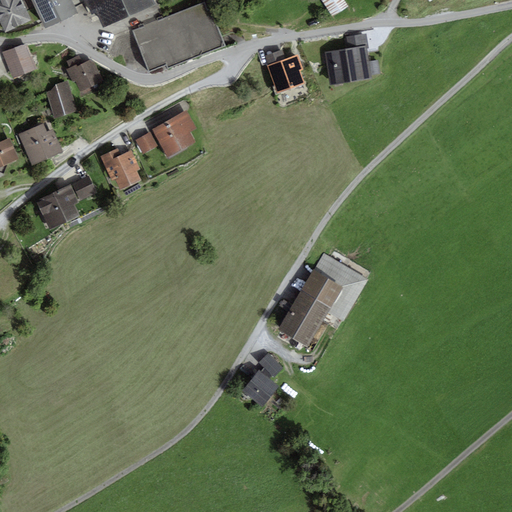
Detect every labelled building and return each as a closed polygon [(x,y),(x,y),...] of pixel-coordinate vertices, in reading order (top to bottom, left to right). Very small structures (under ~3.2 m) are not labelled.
[(19,27),(5,0),(0,0),(0,23),(5,33),(19,27)] [(32,20),(21,0),(5,0),(19,27),(32,20)] [(78,14),(71,0),(31,0),(46,29),(78,14)] [(96,13),(103,28),(155,4),(153,0),(83,0),(91,15),(96,13)] [(345,0),(326,0),(324,2),(336,19),(351,9),(345,0)] [(209,1),(132,31),(148,72),(167,65),(168,69),(226,46),(225,43),(209,1)] [(348,49),(368,45),(366,34),(346,37),(348,49)] [(27,44),(3,53),(13,79),(37,70),(27,44)] [(330,86),(374,79),(373,75),(371,61),(368,45),(348,49),(325,52),(330,86)] [(264,56),(268,66),(286,60),(283,50),(264,56)] [(66,61),(69,67),(76,64),(77,66),(83,63),(80,55),(66,61)] [(268,66),(278,94),(304,84),(300,72),(304,70),(298,55),(286,60),(268,66)] [(103,82),(93,59),(83,63),(77,66),(76,64),(69,67),(67,68),(73,82),(76,81),(81,92),(103,82)] [(378,60),(371,61),(373,75),(380,74),(378,60)] [(55,119),(78,112),(70,85),(69,81),(56,85),(50,91),(47,92),(55,119)] [(186,110),(152,130),(161,145),(169,159),(196,143),(190,132),(197,129),(186,110)] [(43,124),(19,134),(32,166),(64,152),(54,129),(47,132),(43,124)] [(161,145),(152,130),(135,139),(143,154),(161,145)] [(0,143),(0,167),(19,159),(10,139),(0,143)] [(141,181),(136,171),(140,169),(131,151),(121,155),(118,148),(100,157),(112,181),(116,179),(121,190),(141,181)] [(89,176),(73,183),(81,201),(97,194),(89,176)] [(70,185),(36,201),(50,231),(80,217),(74,204),(79,202),(70,185)] [(324,254),(314,270),(343,288),(328,313),(343,322),(368,280),(324,254)] [(328,313),(343,288),(314,270),(278,330),(307,347),(328,313)] [(283,369),(269,353),(259,362),(264,367),(261,372),(259,370),(243,391),(262,407),(279,386),(268,379),(271,376),(272,378),(283,369)]
